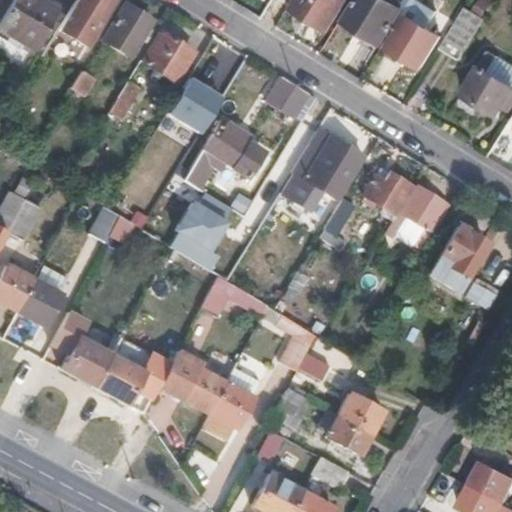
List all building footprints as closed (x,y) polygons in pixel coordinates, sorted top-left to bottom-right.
[(54,5),(45,0),(11,0),(2,15),(0,18),(0,31),(28,48),(54,5)] [(0,0),(0,13),(2,15),(11,0),(0,0)] [(73,0),(56,29),(77,42),(89,22),(94,25),(109,0),(73,0)] [(327,30),(346,0),(295,0),(290,8),(327,30)] [(381,45),(408,0),(356,0),(343,22),(381,45)] [(440,12),(456,22),(460,14),(445,4),(440,12)] [(127,59),(150,22),(121,6),(99,42),(127,59)] [(456,22),(439,49),(458,60),(483,20),(464,8),(460,14),(456,22)] [(421,68),(440,36),(405,15),(385,46),(421,68)] [(139,64),(172,85),(192,54),(158,33),(139,64)] [(486,52),(460,93),(496,115),(503,103),(510,107),(511,102),(511,86),(493,74),(501,61),(486,52)] [(224,97),(191,78),(170,115),(203,133),(224,97)] [(307,96),(279,79),(264,103),(292,120),(307,96)] [(138,90),(126,82),(106,114),(118,121),(138,90)] [(220,122),(185,180),(200,189),(211,170),(217,173),(221,166),(245,181),(262,153),(244,142),(246,138),(220,122)] [(360,159),(316,134),(291,174),(279,193),(307,211),(319,192),(333,200),(360,159)] [(395,212),(410,188),(387,174),(381,183),(372,177),(360,196),(393,216),(395,212)] [(24,200),(32,185),(21,179),(13,194),(24,200)] [(398,214),(395,212),(393,216),(382,234),(392,239),(394,237),(413,248),(423,229),(432,234),(445,213),(441,211),(445,205),(414,187),(398,214)] [(0,205),(0,229),(6,233),(22,202),(6,194),(0,205)] [(353,207),(342,200),(322,230),(334,237),(353,207)] [(22,202),(6,233),(22,242),(39,211),(22,202)] [(117,217),(106,209),(102,207),(87,235),(103,243),(117,217)] [(456,226),(426,275),(443,284),(450,272),(464,280),(486,244),(456,226)] [(34,282),(56,294),(65,279),(42,266),(34,282)] [(0,304),(15,312),(31,281),(4,267),(0,273),(0,304)] [(224,282),(216,277),(198,310),(214,319),(226,298),(232,287),(224,282)] [(34,282),(31,281),(15,312),(42,327),(59,295),(56,294),(34,282)] [(467,296),(487,305),(492,294),(472,285),(467,296)] [(266,308),(232,287),(226,298),(260,319),(266,308)] [(314,337),(280,316),(273,328),(291,338),(278,363),(295,372),(314,337)] [(74,339),(58,370),(89,387),(106,356),(74,339)] [(208,416),(225,384),(197,369),(199,364),(176,351),(156,388),(180,401),(208,416)] [(328,367),(305,355),(297,370),(319,382),(328,367)] [(141,374),(106,356),(89,387),(124,405),(141,374)] [(252,399),(225,384),(208,416),(235,430),(252,399)] [(304,399),(286,390),(271,417),(294,429),(302,415),(296,413),(304,399)] [(335,416),(369,434),(381,411),(348,394),(335,416)] [(335,416),(326,411),(316,429),(326,434),(323,438),(357,456),(369,434),(335,416)] [(283,438),(270,431),(255,458),(268,465),(283,438)] [(337,488),(346,472),(318,457),(309,473),(337,488)] [(480,465),(468,488),(502,506),(511,487),(511,481),(511,480),(511,475),(503,471),(501,476),(480,465)] [(249,505),(262,511),(286,511),(298,490),(266,473),(249,505)] [(498,511),(502,506),(468,488),(456,509),(461,511),(498,511)] [(298,490),(286,511),(330,511),(332,509),(298,490)]
